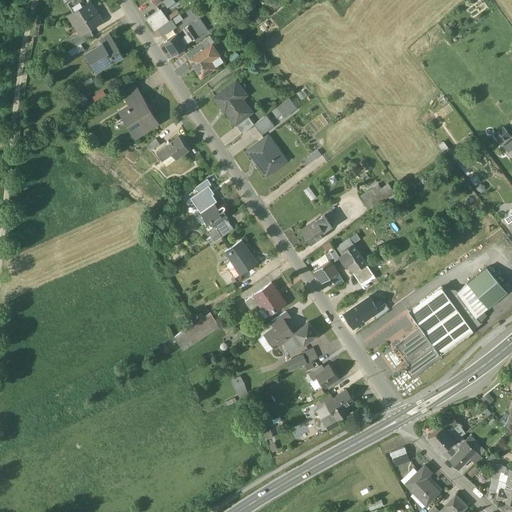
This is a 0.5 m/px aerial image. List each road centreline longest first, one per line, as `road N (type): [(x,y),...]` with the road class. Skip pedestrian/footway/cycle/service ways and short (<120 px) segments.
road 1 (residential): [(125,0),(402,417)]
road 2 (track): [(36,0),(22,52),(0,251)]
road 3 (primary): [(237,511),(402,417)]
road 4 (primary): [(402,417),(511,342)]
